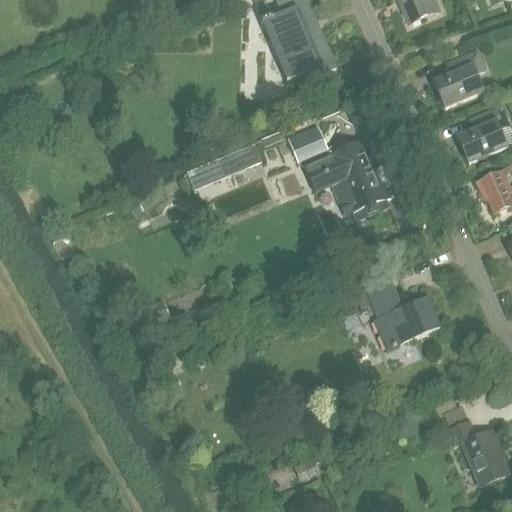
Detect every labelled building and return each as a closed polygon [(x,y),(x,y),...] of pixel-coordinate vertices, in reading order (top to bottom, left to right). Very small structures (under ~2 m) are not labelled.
[(307,0),(275,0),(283,18),(275,21),(275,19),(263,24),(288,85),(306,78),(308,83),(338,71),(307,0)] [(398,0),(410,28),(440,15),(433,0),(398,0)] [(487,74),(479,54),(452,66),(456,76),(435,85),(447,111),(483,95),(476,78),(487,74)] [(510,129),(502,109),(475,121),(480,132),(459,141),(470,167),(507,151),(499,134),(510,129)] [(364,143),(329,158),(317,129),(286,142),(298,171),(303,169),(310,187),(314,198),(331,191),(344,221),(352,217),(355,225),(387,211),(384,204),(389,202),(383,186),(377,189),(370,172),(375,170),(364,143)] [(511,192),(504,175),(477,186),(483,199),(487,198),(495,217),(511,210),(511,192)] [(372,319),(376,316),(379,323),(375,324),(388,354),(441,331),(428,301),(403,312),(389,278),(365,288),(364,286),(353,290),(363,313),(368,311),(372,319)] [(134,316),(143,335),(171,323),(163,304),(134,316)] [(476,441),(470,426),(450,434),(457,449),(463,446),(481,490),(510,478),(496,445),(498,444),(494,434),(476,441)] [(320,476),(318,472),(332,467),(327,456),(295,469),(301,484),(320,476)]
